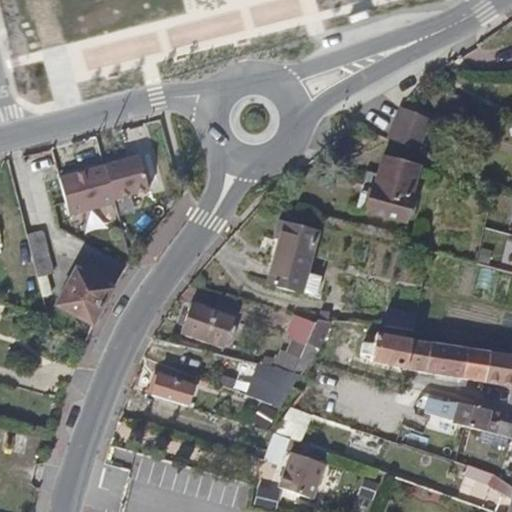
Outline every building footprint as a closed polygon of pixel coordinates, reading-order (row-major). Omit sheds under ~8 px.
[(458,66),(449,61),(441,68),(455,75),(458,66)] [(399,108),(384,140),(414,152),(427,122),(399,108)] [(134,154),(101,163),(110,197),(143,188),(134,154)] [(377,177),(363,174),(353,213),(404,226),(412,201),(408,200),(417,170),(381,160),(377,177)] [(101,163),(56,175),(65,211),(111,199),(110,197),(101,163)] [(476,178),(450,168),(440,192),(466,203),(476,178)] [(14,197),(41,303),(46,293),(43,277),(49,274),(29,193),(14,197)] [(147,238),(157,249),(179,229),(168,217),(147,238)] [(299,292),(305,271),(315,235),(281,225),(265,283),(299,292)] [(53,308),(92,329),(112,289),(74,269),(53,308)] [(324,276),(305,271),(299,292),(318,297),(324,276)] [(10,279),(15,300),(36,295),(32,274),(10,279)] [(233,322),(191,307),(181,334),(222,350),(233,322)] [(412,334),(414,318),(386,314),(385,330),(412,334)] [(327,323),(313,321),(308,333),(304,344),(316,349),(327,323)] [(374,337),(375,329),(347,325),(341,340),(360,344),(372,346),(374,337)] [(304,344),(308,333),(297,329),(293,340),(304,344)] [(407,343),(374,337),(372,346),(360,344),(359,355),(370,357),(370,361),(402,369),(407,343)] [(293,340),(282,370),(290,373),(293,374),(304,344),(293,340)] [(482,383),(486,355),(407,343),(402,369),(441,376),(482,383)] [(511,358),(486,355),(482,383),(511,388),(511,358)] [(282,370),(254,364),(241,395),(277,408),(284,389),(290,373),(282,370)] [(158,378),(151,398),(186,409),(192,388),(158,378)] [(208,383),(194,378),(192,384),(207,389),(208,383)] [(397,409),(402,393),(385,387),(379,404),(397,409)] [(478,408),(458,404),(453,421),(452,425),(482,432),(485,422),(488,411),(478,408)] [(278,435),(301,444),(311,418),(288,409),(278,435)] [(497,422),(511,426),(511,417),(488,411),(485,422),(496,425),(497,422)] [(323,467),(289,455),(277,490),(311,502),(323,467)] [(493,490),(496,481),(491,476),(481,472),(464,466),(461,477),(486,486),(493,490)] [(511,511),(511,489),(510,496),(499,491),(496,481),(493,490),(508,500),(504,511),(511,511)] [(252,511),(276,511),(280,494),(257,490),(252,511)]
